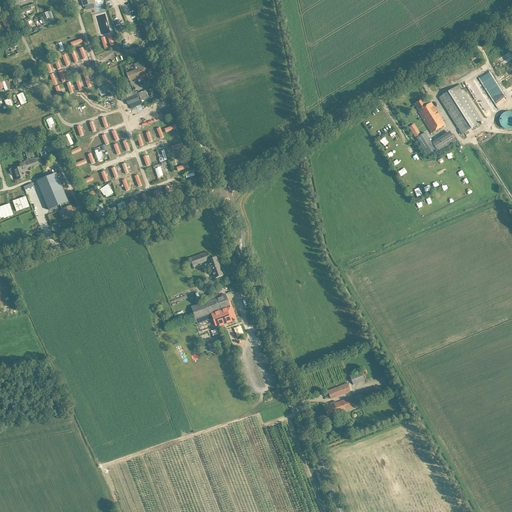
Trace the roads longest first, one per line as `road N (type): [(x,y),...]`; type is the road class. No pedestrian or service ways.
road 1 (unclassified): [(227,189),(511,13)]
road 2 (tertiary): [(340,511),(242,256)]
road 3 (unclassified): [(0,262),(218,192)]
road 4 (tertiary): [(199,142),(144,0)]
